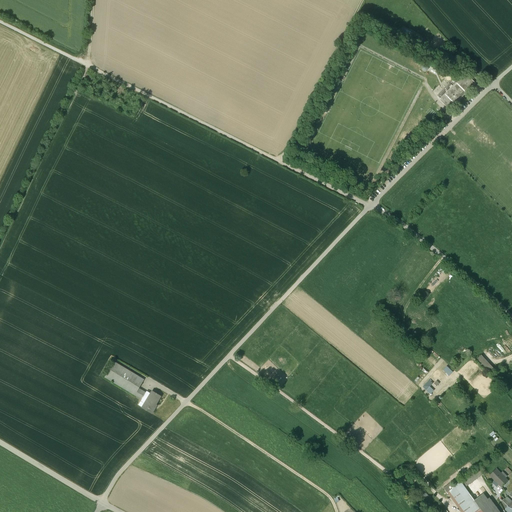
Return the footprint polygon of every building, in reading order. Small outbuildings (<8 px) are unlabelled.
[(414,33),(417,27),(407,22),(405,27),(401,25),(400,28),(397,27),(395,31),(404,36),(406,32),(408,33),(409,30),(414,33)] [(467,75),(442,100),(451,109),(476,84),(467,75)] [(445,115),(440,120),(443,123),(449,118),(445,115)] [(479,353),(474,358),(489,373),(494,368),(479,353)] [(104,377),(142,399),(145,393),(139,389),(144,380),(113,362),(104,377)] [(446,366),(442,370),(449,376),(453,372),(446,366)] [(142,408),(150,394),(146,392),(145,393),(142,399),(142,400),(139,406),(142,408)] [(152,392),(150,394),(142,408),(152,414),(155,408),(154,407),(160,397),(152,392)] [(501,474),(496,469),(490,476),(494,480),(499,485),(501,487),(507,481),(505,478),(511,472),(507,467),(501,474)] [(479,468),(461,482),(465,488),(483,474),(479,468)] [(461,482),(459,480),(450,487),(452,490),(450,492),(464,511),(482,511),(483,511),(477,504),(474,500),(465,488),(461,482)] [(488,499),(483,494),(474,500),(477,504),(482,511),(499,511),(489,498),(488,499)]
